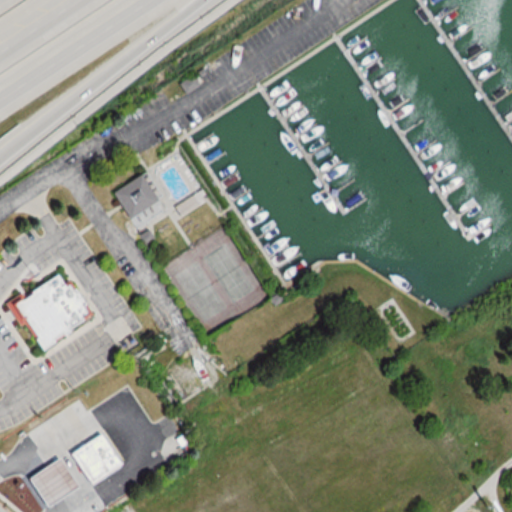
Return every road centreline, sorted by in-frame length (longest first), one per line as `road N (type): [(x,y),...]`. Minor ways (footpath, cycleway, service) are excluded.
road 1 (motorway): [(0,151),(183,0)]
road 2 (motorway): [(0,104),(162,0)]
